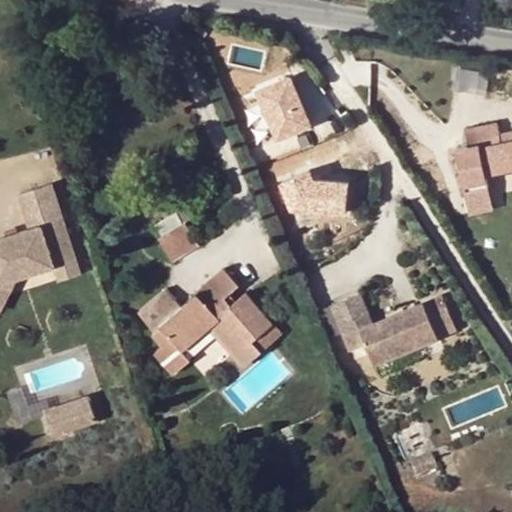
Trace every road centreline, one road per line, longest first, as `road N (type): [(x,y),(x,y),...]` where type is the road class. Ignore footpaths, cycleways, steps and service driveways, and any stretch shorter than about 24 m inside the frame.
road 1 (residential): [(299,4),(511,343)]
road 2 (unknown): [(169,0),(252,228),(231,253),(188,278)]
road 3 (tertiary): [(299,4),(511,37)]
road 4 (unknown): [(394,155),(391,261),(335,294)]
